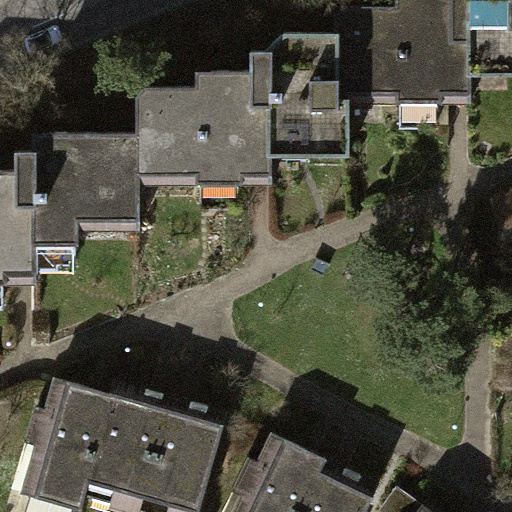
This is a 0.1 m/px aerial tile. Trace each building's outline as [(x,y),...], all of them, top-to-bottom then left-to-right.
[(334,100),(347,100),(459,100),(469,100),(469,72),(511,72),(511,0),(398,0),(395,4),(343,3),(334,3),(334,28),(334,100)] [(133,180),(137,180),(257,180),(266,180),(266,154),(347,154),(347,100),(334,100),(334,28),(282,29),(270,46),(248,46),(248,69),(210,68),(194,84),(149,83),(133,95),(133,128),(133,180)] [(133,180),(133,128),(53,130),(34,149),(12,149),(12,169),(0,168),(0,281),(23,282),(32,282),(32,243),(76,243),(76,227),(137,227),(137,180),(133,180)] [(77,503),(81,491),(109,393),(97,389),(53,376),(46,403),(35,400),(23,440),(35,443),(21,490),(32,494),(26,511),(67,511),(70,501),(77,503)] [(81,491),(136,507),(169,395),(159,392),(113,379),(109,393),(81,491)] [(190,401),(169,395),(136,507),(154,511),(192,511),(222,410),(190,401)] [(230,511),(297,511),(323,459),(310,453),(268,433),(262,446),(251,442),(229,490),(238,494),(230,511)] [(340,467),(323,459),(297,511),(362,511),(376,483),(340,467)]
